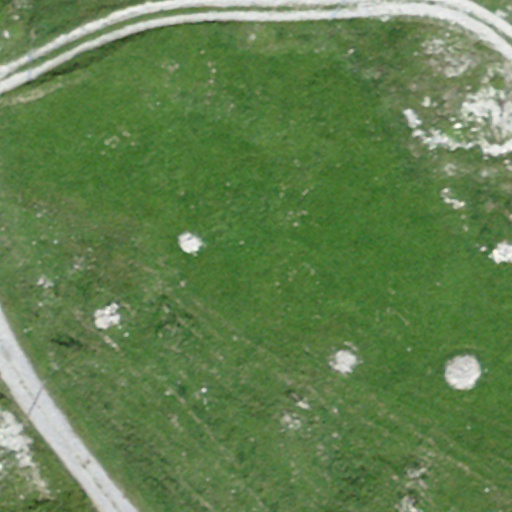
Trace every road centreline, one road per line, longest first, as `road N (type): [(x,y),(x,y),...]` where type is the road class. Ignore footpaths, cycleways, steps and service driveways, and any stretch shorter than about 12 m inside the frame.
road 1 (track): [(0,82),(145,20),(402,10),(478,36),(511,67)]
road 2 (track): [(119,511),(0,338)]
